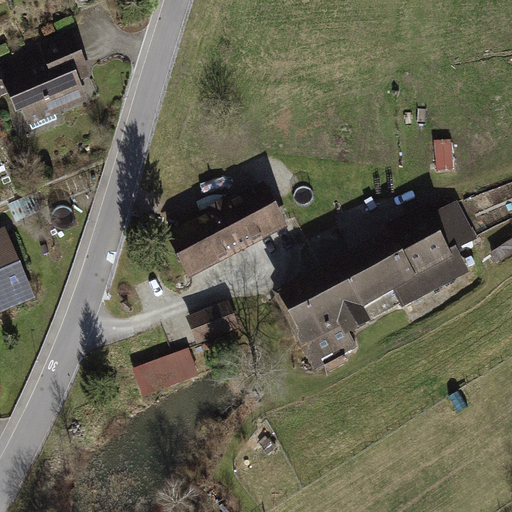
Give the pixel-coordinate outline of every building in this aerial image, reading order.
[(2,70),(0,70),(0,93),(8,90),(18,112),(26,109),(33,125),(89,101),(79,80),(89,75),(71,34),(44,45),(49,56),(4,75),(2,70)] [(267,189),(171,235),(192,276),(287,230),(267,189)] [(429,215),(373,245),(405,305),(462,275),(429,215)] [(4,233),(0,234),(0,310),(31,297),(4,233)] [(373,245),(280,295),(319,366),(355,344),(349,334),(405,305),(397,291),(373,245)] [(229,304),(192,320),(201,342),(238,327),(229,304)] [(147,395),(203,377),(194,348),(138,367),(147,395)]
